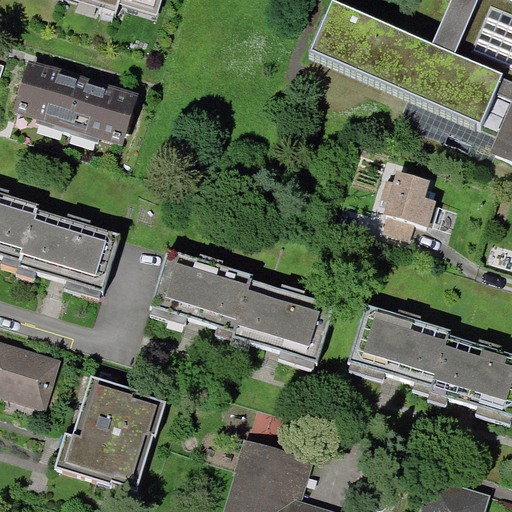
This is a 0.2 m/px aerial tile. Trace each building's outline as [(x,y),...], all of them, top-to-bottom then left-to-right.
[(82,0),(116,9),(118,2),(156,13),(160,0),(82,0)] [(511,162),(511,0),(457,0),(434,53),(331,8),(309,58),(482,133),(498,98),(511,104),(511,123),(498,156),(511,162)] [(123,145),(127,131),(131,133),(136,117),(131,116),(136,101),(31,70),(27,84),(22,83),(18,99),(22,100),(18,113),(123,145)] [(427,234),(434,206),(423,203),(428,182),(399,175),(384,235),(413,243),(416,231),(427,234)] [(119,239),(37,214),(38,209),(0,197),(0,258),(19,264),(18,269),(60,282),(102,295),(119,239)] [(334,309),(251,284),(253,279),(169,254),(152,310),(193,322),(234,335),(233,340),(275,352),(317,365),(334,309)] [(511,357),(450,339),(451,334),(367,309),(350,365),(391,377),(432,390),(431,394),(473,407),(511,418),(511,357)] [(57,364),(0,347),(0,395),(43,408),(57,364)] [(109,487),(109,484),(137,493),(153,439),(156,440),(166,405),(138,396),(139,393),(91,379),(73,440),(64,437),(54,471),(109,487)] [(432,479),(421,511),(318,511),(298,506),(310,464),(247,444),(238,474),(240,474),(228,511),(486,511),(491,498),(432,479)]
